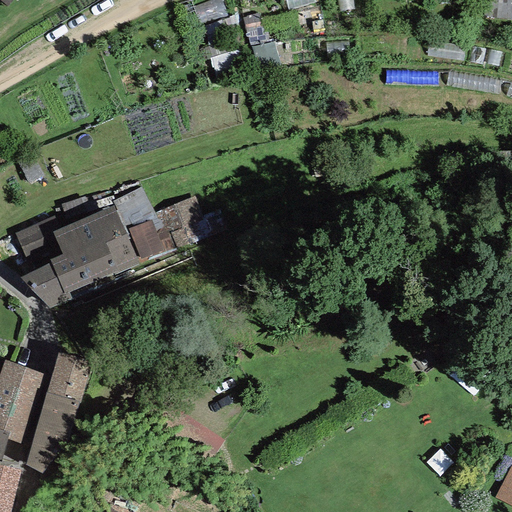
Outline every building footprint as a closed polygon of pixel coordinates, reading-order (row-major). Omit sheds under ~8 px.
[(511,0),(497,0),(497,11),(511,12),(511,0)] [(31,185),(45,176),(31,153),(16,162),(31,185)] [(211,236),(194,195),(155,213),(168,231),(177,250),(211,236)] [(69,293),(137,264),(112,205),(58,229),(52,231),(63,255),(50,260),(65,295),(69,293)] [(71,298),(69,293),(65,295),(50,260),(63,255),(52,231),(58,229),(54,216),(14,233),(32,272),(19,277),(49,309),(71,298)] [(163,252),(151,221),(128,230),(140,261),(163,252)] [(57,352),(46,393),(79,402),(91,361),(57,352)] [(44,374),(3,361),(0,370),(0,429),(9,432),(7,438),(19,442),(37,388),(39,389),(44,374)] [(69,439),(79,402),(46,393),(35,430),(69,439)] [(209,464),(224,441),(167,403),(152,426),(209,464)] [(0,461),(7,438),(9,432),(0,429),(0,461)] [(60,480),(69,439),(35,430),(25,464),(60,480)] [(10,511),(19,470),(0,465),(0,511),(10,511)] [(511,507),(511,466),(495,498),(511,507)]
